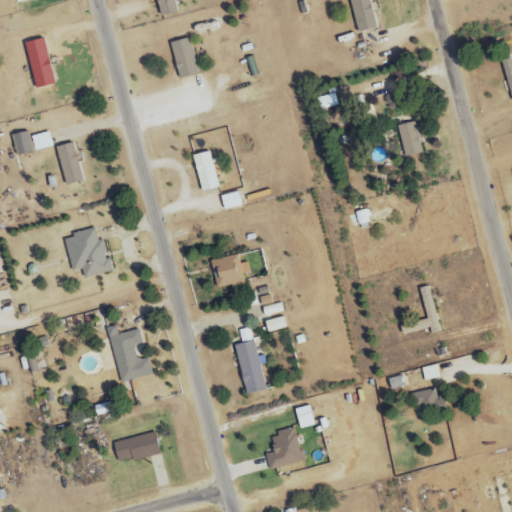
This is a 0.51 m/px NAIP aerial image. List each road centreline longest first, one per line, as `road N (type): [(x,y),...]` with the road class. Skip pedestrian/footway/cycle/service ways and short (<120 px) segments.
road 1 (residential): [(97,0),(232,511)]
road 2 (residential): [(511,288),(436,0)]
